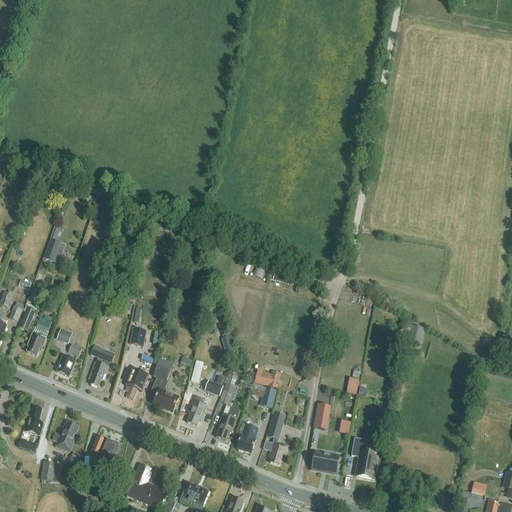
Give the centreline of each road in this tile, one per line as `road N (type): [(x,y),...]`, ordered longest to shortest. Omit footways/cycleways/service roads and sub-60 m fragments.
road 1 (track): [(329,292),(0,152)]
road 2 (secondary): [(293,492),(0,369)]
road 3 (track): [(393,0),(344,272),(329,292)]
road 4 (track): [(329,292),(296,484)]
